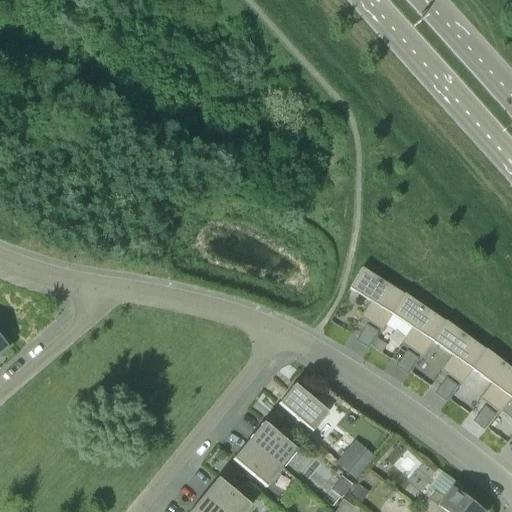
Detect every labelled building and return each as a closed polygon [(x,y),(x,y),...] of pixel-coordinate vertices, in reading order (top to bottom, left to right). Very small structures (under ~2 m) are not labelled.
[(361,269),(349,290),(370,303),(360,318),(361,319),(364,313),(370,317),(367,322),(381,331),(391,316),(392,315),(391,315),(404,295),(403,295),(402,296),(361,269)] [(404,295),(391,315),(392,315),(391,316),(411,329),(401,344),(402,345),(405,339),(411,343),(407,348),(421,358),(432,342),(445,323),(444,322),(444,323),(404,295)] [(445,323),(432,342),(451,356),(440,371),(441,372),(445,367),(450,370),(447,375),(461,386),(472,370),(485,351),(485,350),(484,351),(445,323)] [(0,357),(13,347),(0,331),(0,357)] [(380,354),(385,346),(376,340),(371,348),(380,354)] [(511,371),(485,351),(472,370),(491,385),(479,399),(480,400),(484,394),(490,399),(486,404),(499,415),(500,413),(503,409),(511,400),(511,399),(510,399),(511,396),(511,371)] [(279,403),(278,405),(312,432),(327,413),(295,387),(281,404),(279,403)] [(511,400),(503,409),(511,416),(511,396),(510,399),(511,399),(511,400)] [(255,433),(256,434),(249,443),(281,470),(296,451),(264,424),(260,429),(258,428),(255,433)] [(232,460),(266,488),(281,470),(249,443),(238,456),(236,455),(232,460)] [(336,463),(355,479),(368,464),(349,448),(336,463)] [(331,489),(341,498),(352,484),(341,476),(331,489)] [(211,490),(203,499),(219,511),(246,511),(251,507),(218,480),(214,485),(213,484),(209,488),(211,490)] [(420,509),(423,511),(483,511),(468,501),(471,496),(454,483),(443,498),(433,492),(420,509)] [(351,496),(360,502),(367,492),(359,486),(351,496)] [(189,511),(219,511),(203,499),(192,511),(191,511),(190,511),(189,511)]
